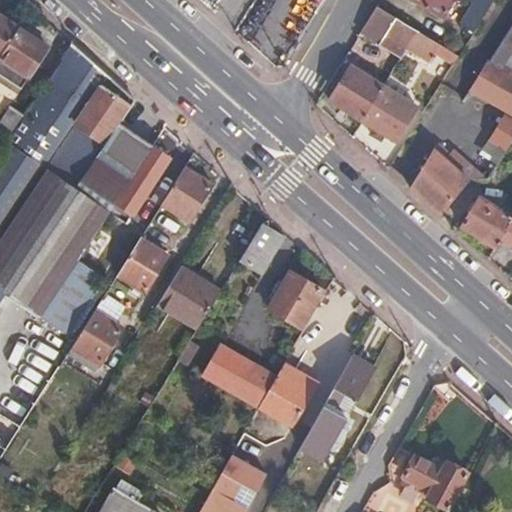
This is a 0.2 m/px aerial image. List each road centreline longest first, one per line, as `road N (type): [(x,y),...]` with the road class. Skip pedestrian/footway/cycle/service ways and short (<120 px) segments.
road 1 (secondary): [(225,133),(450,332)]
road 2 (secondary): [(478,300),(279,119)]
road 3 (residential): [(450,332),(348,511)]
road 4 (secondary): [(77,0),(225,133)]
road 5 (secondary): [(279,119),(145,0)]
road 6 (residential): [(279,119),(358,0)]
